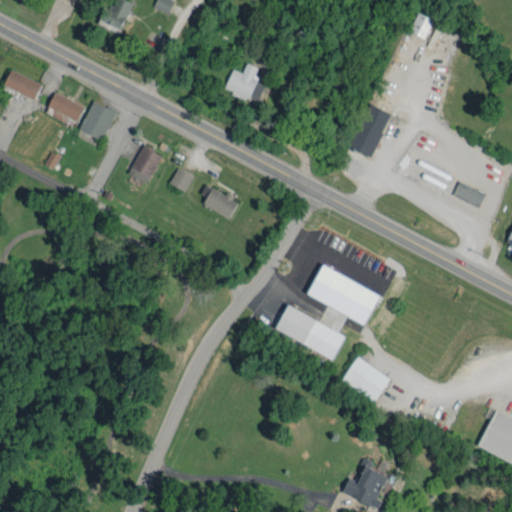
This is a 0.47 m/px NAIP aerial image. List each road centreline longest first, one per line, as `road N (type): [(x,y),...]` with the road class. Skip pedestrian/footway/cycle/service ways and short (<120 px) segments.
road 1 (primary): [(0,21),(511,292)]
road 2 (residential): [(317,189),(286,247),(205,357),(133,511)]
road 3 (residential): [(252,294),(0,150)]
